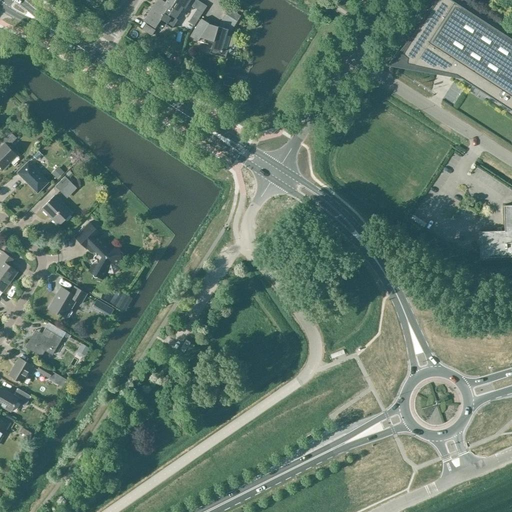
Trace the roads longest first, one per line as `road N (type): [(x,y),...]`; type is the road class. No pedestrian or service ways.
road 1 (unclassified): [(111,511),(312,367),(312,330),(246,224),(276,172)]
road 2 (tertiary): [(276,172),(94,56)]
road 3 (tertiary): [(410,331),(368,249),(276,172)]
road 4 (unclassified): [(276,172),(386,0)]
road 5 (residential): [(0,338),(39,269),(35,248),(0,213)]
road 6 (unknown): [(478,140),(438,220),(479,243)]
